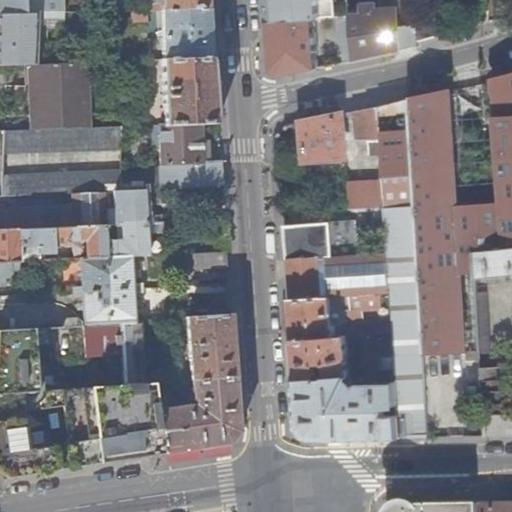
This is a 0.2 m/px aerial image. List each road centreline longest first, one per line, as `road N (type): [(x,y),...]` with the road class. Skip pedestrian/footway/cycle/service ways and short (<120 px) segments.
road 1 (secondary): [(241,106),(268,480)]
road 2 (residential): [(241,106),(511,42)]
road 3 (tertiary): [(511,466),(268,480)]
road 4 (tertiary): [(48,511),(268,480)]
